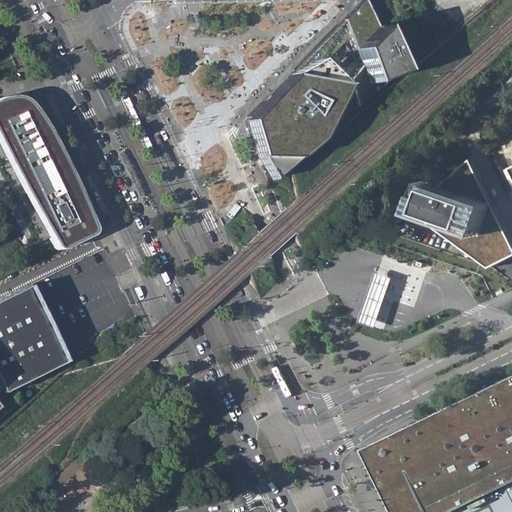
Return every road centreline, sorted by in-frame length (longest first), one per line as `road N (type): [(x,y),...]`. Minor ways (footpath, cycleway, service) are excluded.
road 1 (tertiary): [(62,56),(52,82),(189,384),(194,414),(182,448),(138,511)]
road 2 (primary): [(298,405),(105,11)]
road 3 (primary): [(62,56),(243,429)]
road 4 (tertiary): [(511,324),(404,379),(298,405)]
road 5 (tertiary): [(326,465),(339,446),(396,406),(511,350)]
